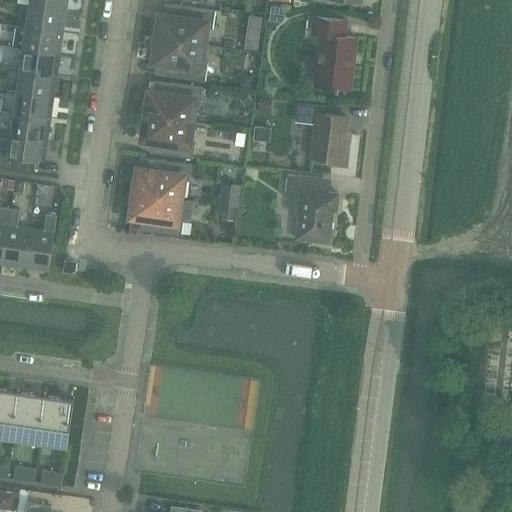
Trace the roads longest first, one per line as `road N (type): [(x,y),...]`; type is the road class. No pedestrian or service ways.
road 1 (residential): [(126,0),(87,251),(143,257)]
road 2 (unclassified): [(397,280),(430,0)]
road 3 (residential): [(391,0),(357,276)]
road 4 (unclassified): [(371,511),(397,280)]
road 5 (residential): [(143,257),(357,276)]
road 6 (residential): [(0,282),(140,302)]
road 7 (residential): [(0,369),(126,389)]
road 8 (residential): [(108,511),(126,389)]
